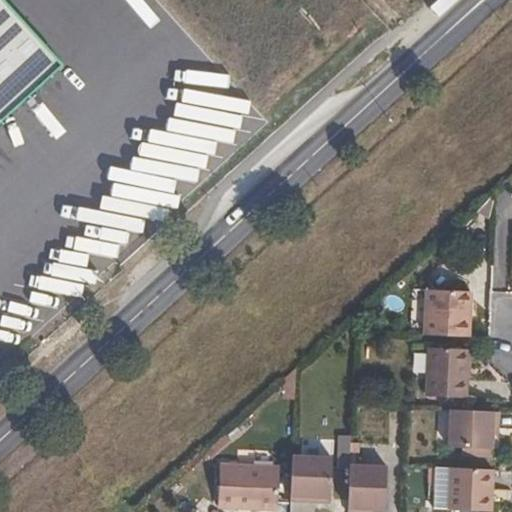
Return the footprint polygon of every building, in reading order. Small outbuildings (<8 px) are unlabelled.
[(466,307),(466,291),(427,290),(425,334),(472,336),(473,308),(466,307)] [(470,348),(430,346),(428,394),(468,396),(470,348)] [(498,426),(499,410),(451,408),(449,445),(456,446),(493,447),(493,426),(498,426)] [(338,454),(347,455),(348,441),(339,440),(338,454)] [(493,454),(493,447),(456,446),(456,452),(493,454)] [(333,457),(293,454),(290,498),(319,500),(319,496),(330,496),(333,457)] [(278,507),(280,466),(239,463),(236,505),(278,507)] [(386,466),(350,464),(346,511),(362,511),(363,508),(383,509),(386,466)] [(490,508),(493,468),(452,466),(449,506),(490,508)]
